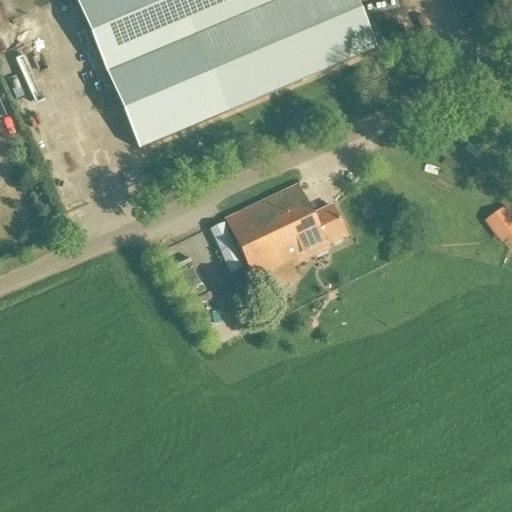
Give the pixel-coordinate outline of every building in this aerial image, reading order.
[(77,0),(75,1),(106,75),(278,0),(77,0)] [(278,0),(106,75),(139,154),(374,52),(352,0),(278,0)] [(46,39),(55,62),(82,51),(73,29),(46,39)] [(328,250),(346,241),(331,211),(310,221),(295,190),(223,224),(258,296),(269,291),(265,283),(329,252),(328,250)] [(499,243),(511,232),(511,226),(499,210),(483,222),(499,243)]
